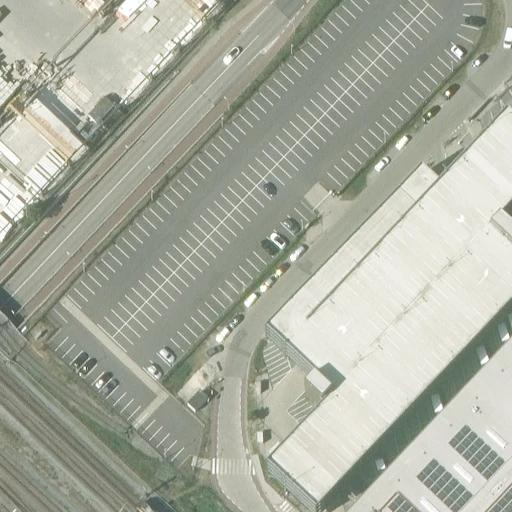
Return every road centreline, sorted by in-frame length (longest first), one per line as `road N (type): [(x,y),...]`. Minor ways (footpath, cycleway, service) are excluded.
road 1 (unclassified): [(269,511),(232,428),(241,337),(511,40)]
road 2 (tertiary): [(0,309),(292,0)]
